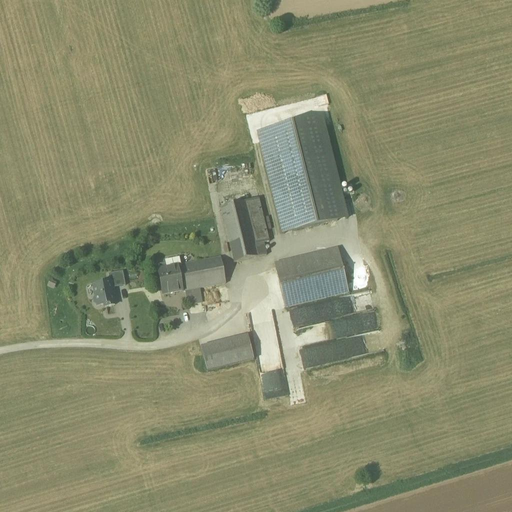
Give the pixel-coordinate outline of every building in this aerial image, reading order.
[(321,119),(258,134),(283,236),(346,220),(321,119)] [(258,200),(220,209),(234,265),(271,256),(258,200)] [(275,262),(285,308),(350,295),(340,248),(275,262)] [(179,259),(164,262),(165,265),(166,270),(180,267),(179,259)] [(185,293),(199,291),(225,286),(220,260),(180,267),(185,293)] [(157,272),(162,298),(185,293),(180,267),(166,270),(157,272)] [(122,273),(108,276),(110,284),(112,290),(125,287),(122,273)] [(110,284),(93,287),(96,299),(94,301),(95,304),(97,306),(97,308),(104,306),(105,309),(115,307),(112,290),(110,284)] [(185,293),(188,307),(202,305),(199,291),(185,293)] [(296,329),(300,349),(355,336),(357,346),(364,344),(366,354),(384,350),(374,309),(364,311),(360,293),(298,307),(303,328),(296,329)] [(253,361),(247,337),(200,348),(206,373),(253,361)]
